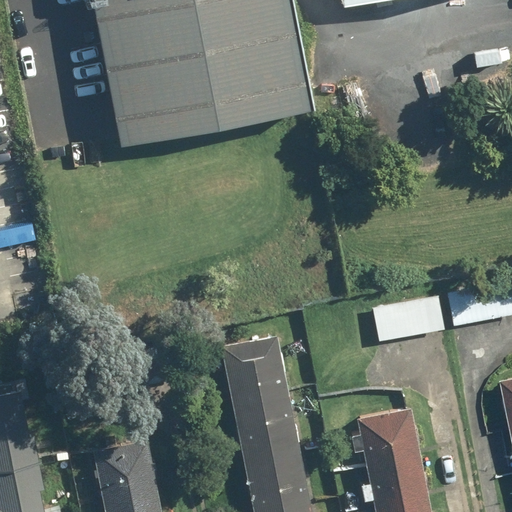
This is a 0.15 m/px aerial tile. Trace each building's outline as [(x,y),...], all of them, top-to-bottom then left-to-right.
[(90,0),(119,138),(312,99),(291,0),(90,0)] [(445,291),(451,324),(511,312),(511,297),(509,279),(445,291)] [(371,306),(377,339),(440,327),(434,294),(371,306)] [(308,511),(271,333),(216,344),(251,511),(308,511)] [(511,375),(501,378),(511,433),(511,375)] [(24,396),(0,401),(0,472),(41,464),(36,438),(33,439),(24,396)] [(427,511),(408,406),(355,416),(373,511),(427,511)] [(157,511),(142,436),(88,447),(101,511),(157,511)] [(0,511),(46,511),(42,489),(46,488),(41,464),(0,472),(0,511)]
